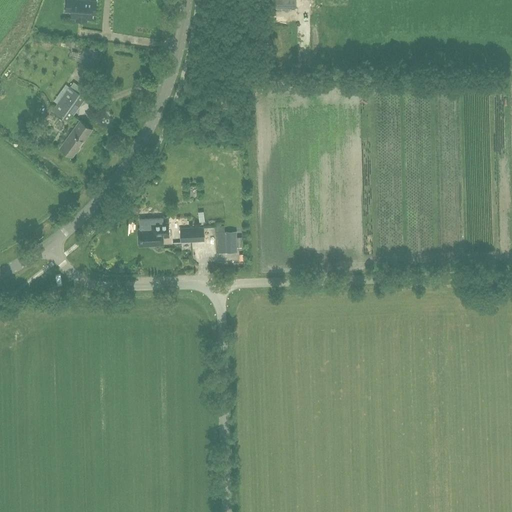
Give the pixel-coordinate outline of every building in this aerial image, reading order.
[(79,0),(78,4),(73,3),(72,17),(77,18),(77,20),(86,21),(86,18),(92,19),(92,13),(95,14),(96,2),(79,0)] [(290,23),(276,23),(276,34),(290,34),(290,23)] [(84,46),(80,62),(94,65),(98,50),(84,46)] [(52,110),(68,121),(85,98),(69,87),(52,110)] [(80,120),(60,147),(72,156),(92,129),(80,120)] [(135,213),(139,208),(135,205),(131,210),(135,213)] [(139,230),(140,246),(163,244),(163,237),(169,236),(168,223),(156,224),(151,228),(152,230),(139,230)] [(204,227),(180,228),(181,242),(189,242),(189,239),(204,238),(204,227)] [(225,251),(237,251),(236,231),(224,231),(225,251)]
